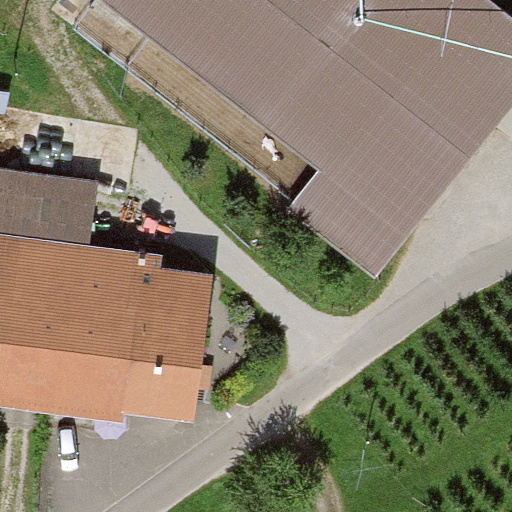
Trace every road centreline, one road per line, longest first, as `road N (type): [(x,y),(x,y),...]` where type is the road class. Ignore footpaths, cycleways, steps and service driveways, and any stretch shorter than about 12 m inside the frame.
road 1 (track): [(326,368),(157,195),(52,68),(29,9),(37,0)]
road 2 (unclassified): [(511,259),(441,293),(326,368),(128,511)]
